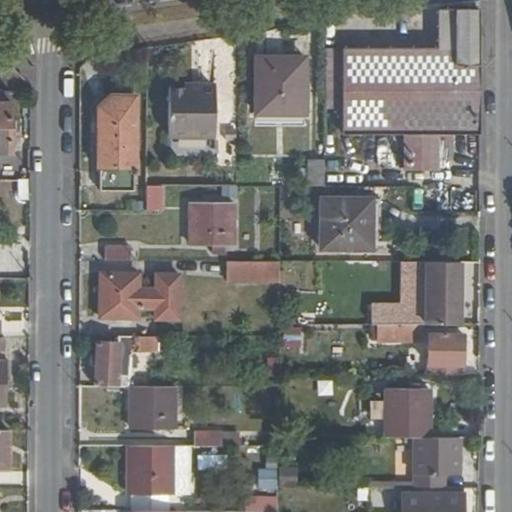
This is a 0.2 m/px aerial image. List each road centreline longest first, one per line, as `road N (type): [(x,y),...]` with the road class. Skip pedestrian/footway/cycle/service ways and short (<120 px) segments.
road 1 (residential): [(505,0),(506,511)]
road 2 (residential): [(53,511),(48,3)]
